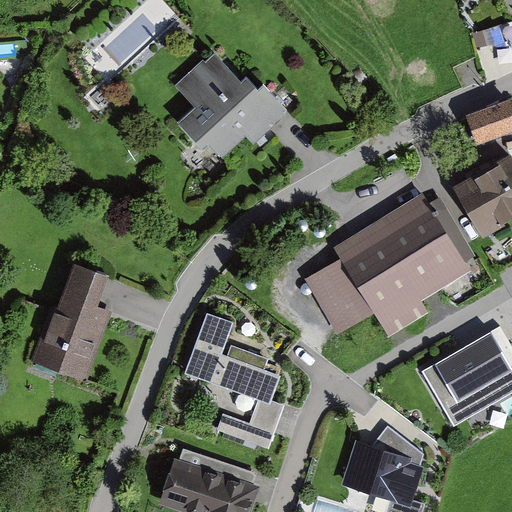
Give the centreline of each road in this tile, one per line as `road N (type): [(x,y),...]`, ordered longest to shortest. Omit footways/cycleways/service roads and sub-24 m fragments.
road 1 (residential): [(104,511),(178,315),(225,245),(304,191),(511,79)]
road 2 (residential): [(282,511),(302,439),(331,381)]
